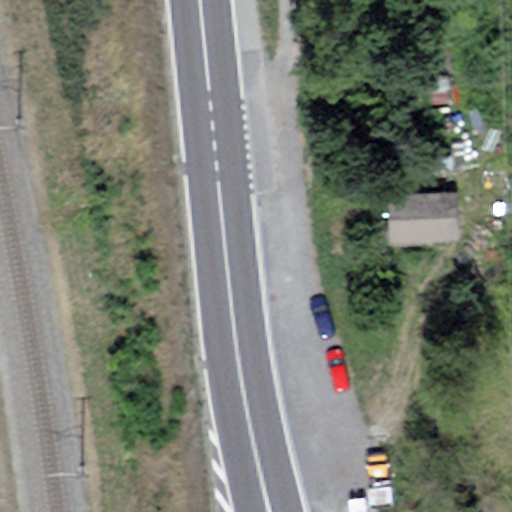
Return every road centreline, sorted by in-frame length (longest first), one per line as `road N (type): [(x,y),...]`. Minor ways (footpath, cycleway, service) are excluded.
road 1 (secondary): [(199,0),(242,404),(266,511)]
road 2 (track): [(212,125),(241,121),(277,91),(291,0)]
